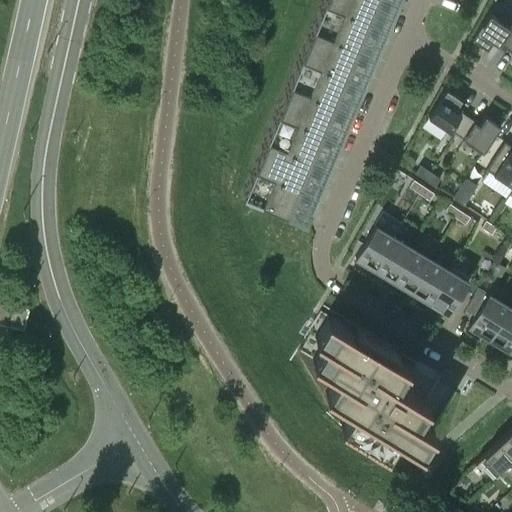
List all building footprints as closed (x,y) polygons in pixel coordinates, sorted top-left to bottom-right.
[(304,216),(393,0),(321,0),(242,190),(287,209),(304,216)] [(489,11),(471,38),(486,48),(492,39),(504,47),(511,35),(511,13),(495,2),(489,11)] [(428,115),(455,133),(467,116),(455,108),(461,99),(446,88),(428,115)] [(467,116),(455,133),(482,151),(500,125),(485,115),(479,124),(467,116)] [(485,168),(511,186),(511,146),(504,141),(485,168)] [(420,164),(414,172),(435,186),(440,177),(420,164)] [(464,205),(477,185),(466,177),(452,197),(464,205)] [(419,192),(423,185),(413,179),(408,186),(419,192)] [(429,199),(433,192),(423,185),(419,192),(429,199)] [(445,209),(455,216),(459,209),(449,202),(445,209)] [(465,223),(469,216),(459,209),(455,216),(465,223)] [(373,225),(355,256),(374,267),(392,237),(401,221),(382,210),(373,225)] [(491,233),(495,226),(485,219),(481,226),(491,233)] [(392,237),(374,267),(392,278),(411,248),(392,237)] [(411,248),(392,278),(411,289),(429,259),(411,248)] [(429,259),(411,289),(429,301),(448,270),(429,259)] [(493,260),(484,275),(492,280),(501,265),(493,260)] [(448,270),(429,301),(449,312),(467,282),(466,281),(470,275),(453,265),(449,271),(448,270)] [(472,277),(467,286),(473,290),(479,281),(472,277)] [(467,323),(489,336),(507,306),(476,287),(473,293),(482,299),(467,323)] [(0,324),(24,330),(29,308),(0,301),(0,324)] [(511,308),(507,306),(489,336),(510,349),(511,346),(511,308)] [(323,340),(312,358),(324,366),(336,373),(325,391),(352,408),(341,426),(353,434),(387,454),(398,436),(421,449),(434,429),(433,429),(431,427),(417,419),(428,400),(426,399),(424,398),(396,381),(408,363),(394,355),(398,349),(356,323),(352,329),(344,324),(327,314),(314,335),(323,340)] [(511,456),(511,426),(474,462),(475,463),(484,454),(499,470),(511,456)] [(511,456),(499,470),(495,474),(495,475),(504,467),(511,475),(511,456)]
